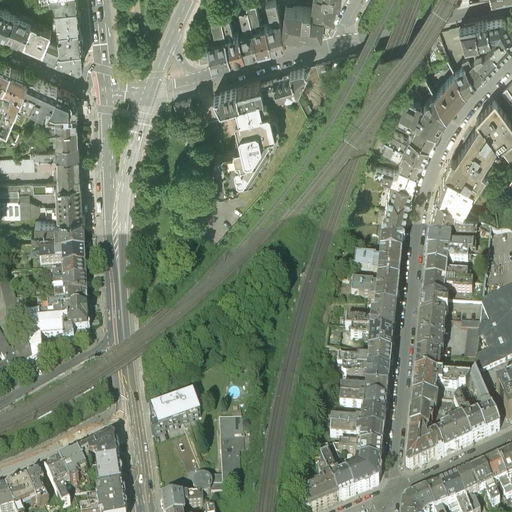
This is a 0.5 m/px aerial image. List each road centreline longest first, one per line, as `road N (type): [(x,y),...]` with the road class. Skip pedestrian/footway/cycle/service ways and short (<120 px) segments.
road 1 (residential): [(511,64),(456,128),(426,191),(392,485)]
road 2 (primary): [(104,90),(108,226),(118,264)]
road 3 (tertiary): [(511,6),(343,46)]
road 4 (primary): [(118,264),(123,197),(149,95)]
road 5 (residential): [(133,419),(0,473)]
road 6 (residential): [(123,340),(0,405)]
road 7 (residential): [(392,485),(511,432)]
road 8 (tertiary): [(343,46),(217,78)]
